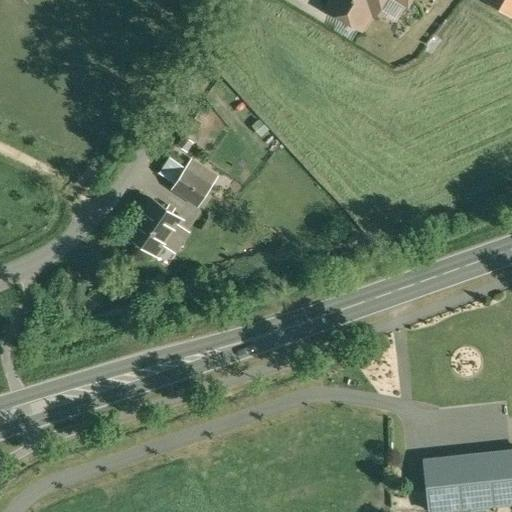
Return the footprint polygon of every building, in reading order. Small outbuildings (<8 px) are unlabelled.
[(332,0),(327,9),(362,29),(372,13),(375,15),(384,0),(402,0),(408,4),(410,0),(332,0)] [(511,0),(484,0),(511,16),(511,0)] [(212,187),(186,169),(173,189),(199,207),(212,187)] [(181,219),(154,200),(129,237),(157,256),(181,219)] [(511,451),(424,461),(429,511),(511,502),(511,451)]
